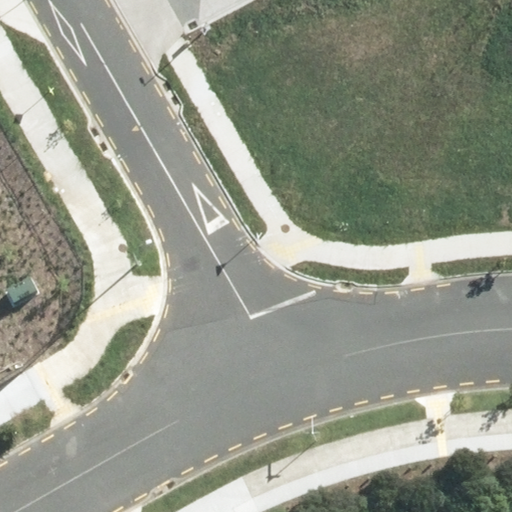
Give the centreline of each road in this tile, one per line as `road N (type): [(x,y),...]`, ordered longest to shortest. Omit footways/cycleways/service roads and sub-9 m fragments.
road 1 (residential): [(272,369),(90,30)]
road 2 (residential): [(272,369),(146,418),(0,506)]
road 3 (residential): [(511,326),(451,329),(272,369)]
